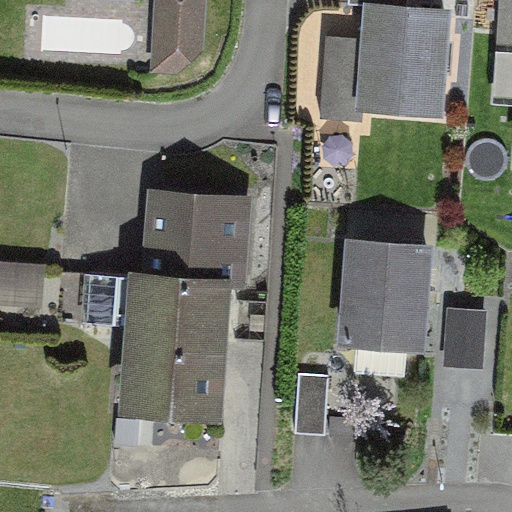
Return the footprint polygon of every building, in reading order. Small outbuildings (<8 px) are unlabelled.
[(173,68),(194,50),(196,0),(156,0),(152,67),(173,68)] [(403,0),(343,0),(344,5),(365,7),(358,107),(433,113),(440,13),(403,10),(403,0)] [(511,0),(496,0),(491,91),(511,92),(511,0)] [(231,287),(238,206),(153,200),(147,278),(135,277),(126,405),(207,411),(216,286),(231,287)] [(340,342),(415,348),(422,248),(347,242),(340,342)] [(488,313),(447,311),(444,370),(484,372),(488,313)] [(291,434),(321,436),(324,376),(294,375),(291,434)]
